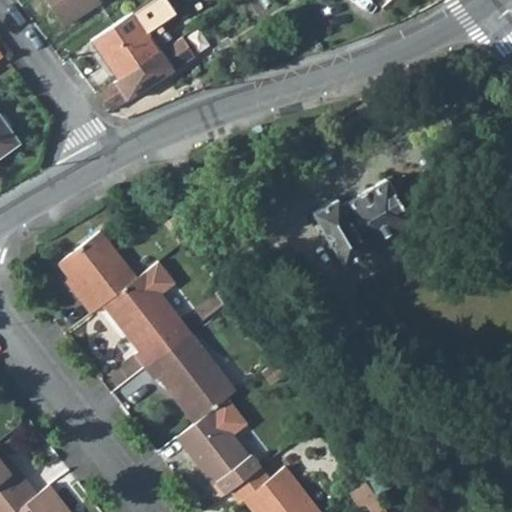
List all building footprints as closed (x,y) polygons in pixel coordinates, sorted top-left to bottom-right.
[(47,0),(63,23),(96,0),(47,0)] [(117,77),(158,51),(145,31),(131,11),(90,38),(117,77)] [(166,45),(153,25),(145,31),(158,51),(160,49),(166,45)] [(166,45),(160,49),(158,51),(117,77),(98,89),(105,106),(110,108),(172,68),(194,54),(182,35),(167,45),(166,45)] [(461,79),(446,53),(407,77),(422,102),(461,79)] [(0,153),(17,142),(0,118),(0,153)] [(335,198),(312,211),(342,262),(365,249),(362,245),(407,218),(384,178),(339,204),(335,198)] [(178,243),(189,235),(180,223),(169,230),(178,243)] [(135,277),(98,229),(57,262),(82,294),(78,297),(90,312),(101,303),(135,277)] [(143,270),(135,277),(101,303),(121,330),(126,326),(141,346),(137,350),(133,353),(143,366),(189,330),(160,292),(174,281),(157,259),(143,270)] [(223,303),(232,296),(224,284),(214,291),(223,303)] [(141,346),(126,326),(121,330),(137,350),(141,346)] [(193,421),(211,407),(221,400),(231,391),(234,389),(189,330),(143,366),(153,378),(156,375),(161,371),(177,391),(172,395),(193,421)] [(271,382),(286,370),(276,357),(261,369),(271,382)] [(172,395),(177,391),(161,371),(156,375),(172,395)] [(229,489),(259,465),(249,452),(247,454),(232,434),(211,407),(193,421),(175,436),(212,483),(215,481),(224,492),(229,489)] [(0,511),(9,511),(36,492),(26,480),(22,483),(3,459),(0,454),(0,511)] [(22,483),(26,480),(7,456),(3,459),(22,483)] [(320,511),(284,465),(269,477),(259,465),(229,489),(238,501),(242,498),(247,495),(260,511),(320,511)] [(376,495),(364,478),(347,491),(360,508),(364,504),(376,495)] [(215,481),(212,483),(221,495),(224,492),(215,481)] [(53,498),(57,495),(47,483),(43,486),(53,498)] [(36,492),(9,511),(70,511),(57,495),(53,498),(43,486),(36,492)] [(252,511),(260,511),(247,495),(242,498),(252,511)] [(369,511),(379,511),(385,508),(376,495),(364,504),(369,511)]
